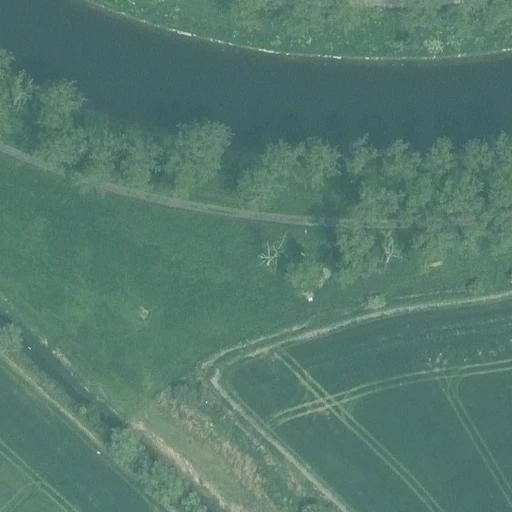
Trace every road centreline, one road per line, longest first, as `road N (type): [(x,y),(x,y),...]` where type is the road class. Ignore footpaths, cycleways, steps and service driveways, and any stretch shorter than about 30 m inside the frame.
road 1 (unclassified): [(0,143),(168,201),(302,221),(402,224),(511,214)]
road 2 (unclassified): [(509,0),(361,12),(276,0)]
